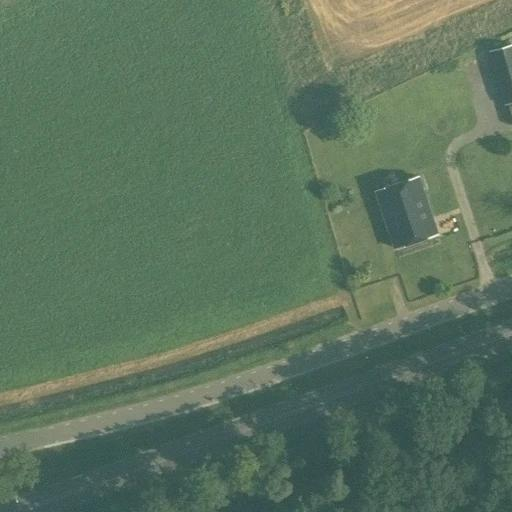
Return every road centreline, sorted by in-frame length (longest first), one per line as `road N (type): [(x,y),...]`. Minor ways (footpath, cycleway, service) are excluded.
road 1 (unclassified): [(0,447),(213,394),(511,287)]
road 2 (secondary): [(62,497),(511,333)]
